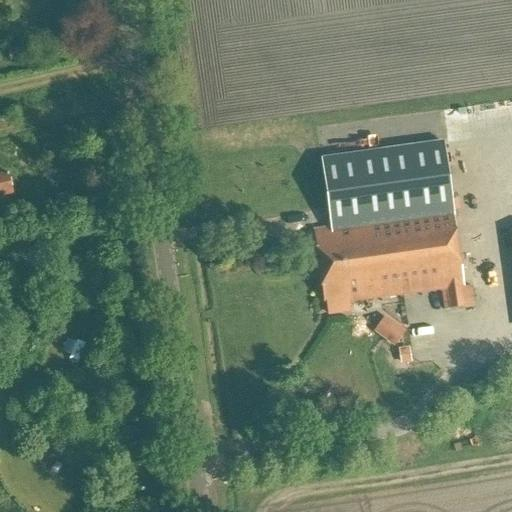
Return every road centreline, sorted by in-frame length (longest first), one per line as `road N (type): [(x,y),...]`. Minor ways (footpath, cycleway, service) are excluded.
road 1 (unclassified): [(202,511),(129,0)]
road 2 (unknown): [(201,510),(511,458)]
